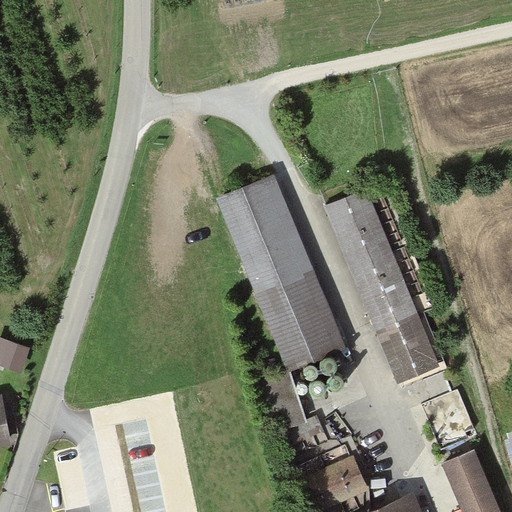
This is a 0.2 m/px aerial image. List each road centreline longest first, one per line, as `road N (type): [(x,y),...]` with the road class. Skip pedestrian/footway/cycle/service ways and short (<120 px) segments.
road 1 (track): [(124,112),(233,98),(315,217),(415,473)]
road 2 (tertiary): [(10,511),(124,112),(135,0)]
road 3 (track): [(233,98),(511,26)]
